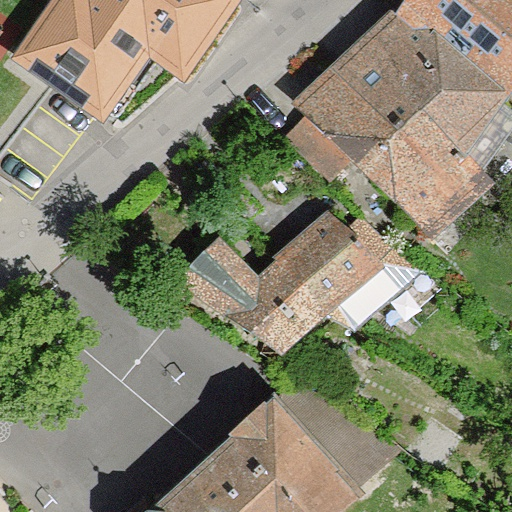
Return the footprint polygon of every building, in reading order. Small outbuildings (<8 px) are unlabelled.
[(93,0),(67,0),(25,60),(100,115),(130,68),(134,71),(148,50),(185,76),(236,2),(232,0),(110,0),(105,8),(93,0)] [(511,0),(419,0),(407,17),(505,97),(511,86),(511,0)] [(422,116),(462,157),(501,102),(505,97),(407,17),(340,79),(406,135),(422,116)] [(303,112),(310,119),(353,161),(424,233),(484,179),(462,157),(422,116),(406,135),(340,79),(303,112)] [(511,86),(505,97),(501,102),(511,112),(511,86)] [(353,161),(310,119),(291,140),(334,180),(353,161)] [(262,211),(246,192),(233,205),(249,222),(262,211)] [(336,222),(282,268),(327,313),(335,323),(356,332),(379,312),(425,272),(389,245),(374,259),(336,222)] [(259,288),(225,253),(189,290),(280,353),(327,313),(282,268),(259,288)] [(425,272),(379,312),(399,326),(446,288),(425,272)] [(154,511),(148,505),(140,511),(338,511),(350,501),(331,471),(347,458),(293,396),(162,511),(154,511)] [(331,471),(350,501),(400,453),(372,436),(347,458),(331,471)]
